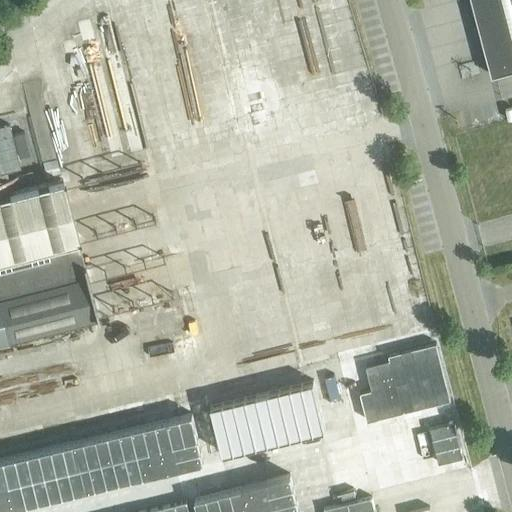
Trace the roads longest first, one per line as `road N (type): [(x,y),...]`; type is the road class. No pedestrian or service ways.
road 1 (unknown): [(0,426),(275,355),(346,360),(382,400),(395,439),(394,511)]
road 2 (unclassified): [(511,470),(388,0)]
